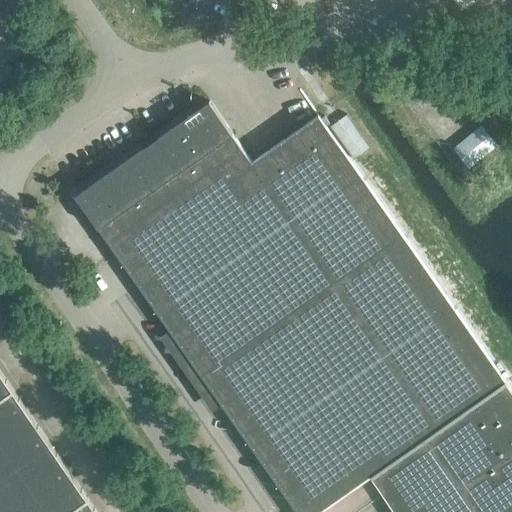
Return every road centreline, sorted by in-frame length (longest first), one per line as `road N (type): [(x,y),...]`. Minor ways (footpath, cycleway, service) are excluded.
road 1 (unclassified): [(123,84),(217,49),(299,37),(511,59)]
road 2 (unclassified): [(213,511),(0,201)]
road 3 (unclassified): [(0,168),(123,84)]
